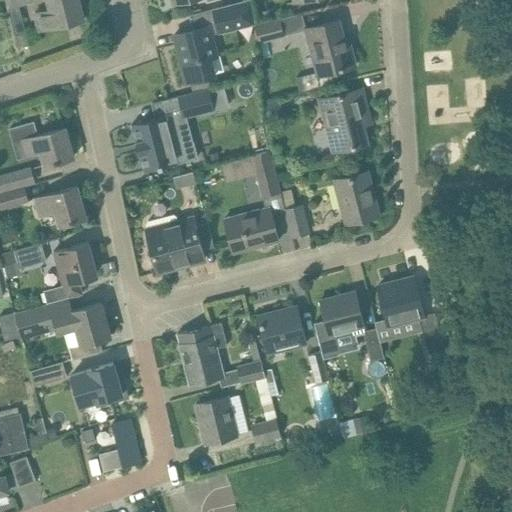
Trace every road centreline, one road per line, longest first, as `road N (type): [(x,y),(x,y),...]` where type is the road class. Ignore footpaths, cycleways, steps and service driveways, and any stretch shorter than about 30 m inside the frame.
road 1 (residential): [(132,310),(397,245),(405,220),(391,0)]
road 2 (residential): [(50,511),(153,464),(159,446),(132,310)]
road 3 (residential): [(132,310),(80,66)]
